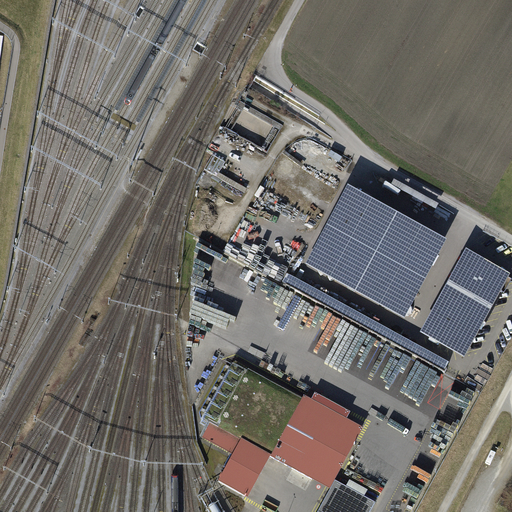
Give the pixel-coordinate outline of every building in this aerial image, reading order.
[(214,156),(205,171),(216,177),(224,162),(214,156)] [(437,211),(439,207),(394,181),(393,184),(392,186),(437,211)] [(448,241),(349,189),(308,266),(407,318),(448,241)] [(511,274),(466,250),(424,330),(469,354),(511,274)] [(287,274),(283,283),(445,373),(449,365),(287,274)] [(336,482),(365,430),(354,424),(305,397),(304,399),(249,369),(247,372),(229,362),(199,418),(211,425),(203,439),(233,455),(219,483),(249,499),(271,458),(320,485),(331,491),(336,482)] [(331,491),(319,511),(371,511),(376,504),(365,498),(368,491),(350,481),(346,488),(336,482),(331,491)]
